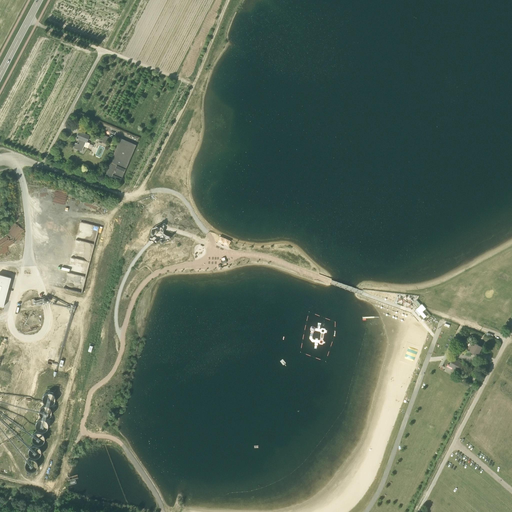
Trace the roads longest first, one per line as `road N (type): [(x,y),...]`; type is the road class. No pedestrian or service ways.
road 1 (track): [(139,193),(227,0)]
road 2 (track): [(189,82),(28,20)]
road 3 (unclassified): [(129,197),(33,163),(0,160)]
road 4 (track): [(42,166),(102,49)]
road 5 (unclassified): [(509,334),(454,442)]
